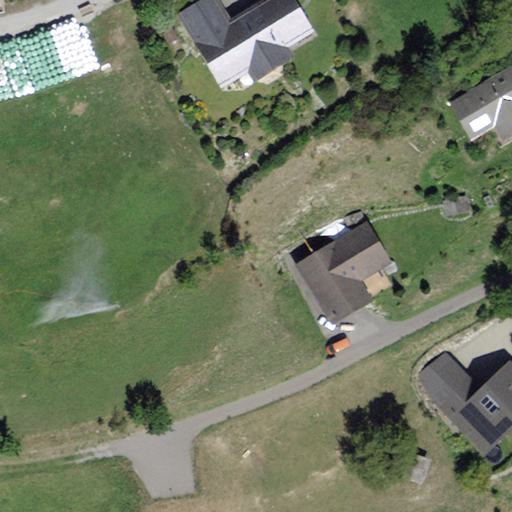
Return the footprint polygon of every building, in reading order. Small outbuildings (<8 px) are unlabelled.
[(217,0),(202,0),(175,17),(222,94),(250,78),(256,88),(300,62),(294,53),(319,38),(295,0),(269,0),(231,23),(217,0)] [(511,66),(448,104),(474,149),(502,132),(509,144),(511,142),(511,66)] [(391,266),(366,225),(295,268),(334,332),(373,309),(359,286),(391,266)] [(511,372),(485,399),(462,375),(434,402),(489,459),(511,436),(511,372)] [(403,473),(420,479),(426,462),(409,456),(403,473)]
